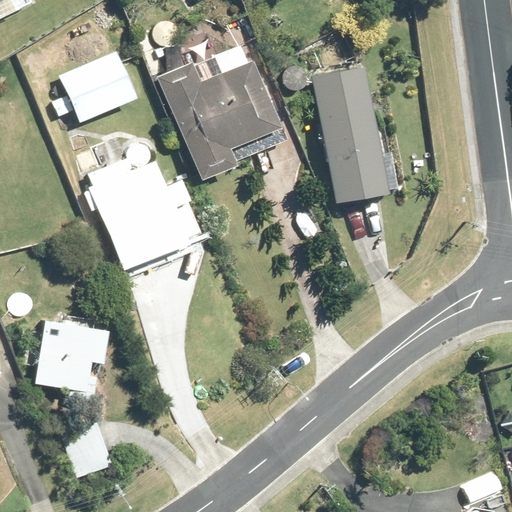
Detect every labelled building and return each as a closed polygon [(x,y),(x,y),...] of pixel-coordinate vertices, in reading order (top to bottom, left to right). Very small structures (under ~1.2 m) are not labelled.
[(75,123),(131,98),(111,52),(55,76),(63,94),(49,100),(55,117),(70,112),(75,123)] [(274,129),(246,61),(196,82),(188,63),(154,77),(196,180),(231,166),(224,150),(274,129)] [(308,77),(329,204),(381,195),(361,68),(308,77)] [(122,157),(84,175),(89,186),(83,189),(84,192),(79,194),(87,212),(92,209),(118,271),(181,245),(166,210),(185,202),(175,178),(159,186),(148,161),(127,170),(122,157)] [(40,320),(29,385),(65,391),(64,399),(88,402),(92,378),(84,377),(86,362),(99,364),(105,331),(40,320)] [(94,424),(58,437),(72,479),(109,466),(94,424)] [(494,471),(461,486),(470,506),(503,492),(494,471)]
